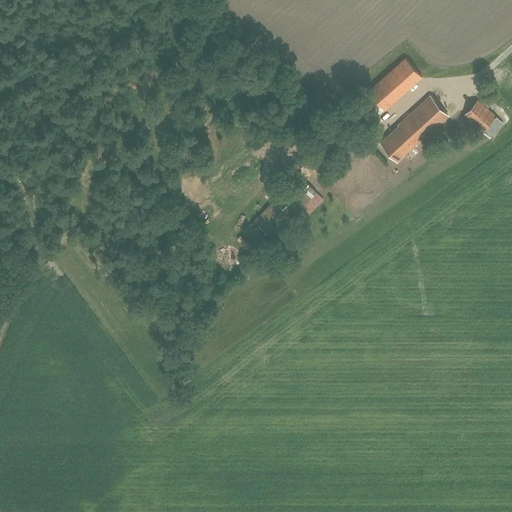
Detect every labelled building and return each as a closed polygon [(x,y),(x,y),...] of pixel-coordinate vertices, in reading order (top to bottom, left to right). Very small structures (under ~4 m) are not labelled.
[(372,87),(388,107),(425,77),(409,57),(372,87)] [(383,142),(399,160),(449,116),(433,98),(383,142)] [(466,116),(482,132),(497,116),(481,101),(466,116)] [(359,124),(349,103),(321,115),(332,137),(359,124)] [(242,233),(259,251),(318,194),(300,176),(242,233)] [(240,255),(240,254),(240,253),(240,252),(240,251),(239,251),(239,250),(239,249),(238,248),(238,247),(237,247),(237,246),(236,246),(236,245),(235,244),(234,244),(234,243),(233,243),(232,242),(231,242),(230,241),(229,241),(228,241),(227,241),(226,241),(225,241),(224,241),(223,241),(222,241),(221,241),(221,242),(220,242),(219,242),(219,243),(218,243),(217,243),(217,244),(216,244),(216,245),(215,245),(215,246),(214,246),(214,247),(213,248),(213,249),(212,250),(212,251),(212,252),(211,253),(211,254),(211,255),(211,256),(211,257),(211,258),(212,258),(212,259),(212,260),(212,261),(213,261),(213,262),(213,263),(214,263),(214,264),(215,264),(215,265),(216,266),(217,266),(217,267),(218,267),(218,268),(219,268),(220,268),(220,269),(221,269),(222,269),(223,269),(224,269),(224,270),(225,270),(226,270),(227,270),(227,269),(228,269),(229,269),(230,269),(231,269),(231,268),(232,268),(233,268),(233,267),(234,267),(235,267),(235,266),(236,266),(236,265),(237,265),(237,264),(237,263),(238,263),(238,262),(239,262),(239,261),(239,260),(239,259),(240,259),(240,258),(240,257),(240,256),(240,255)]
